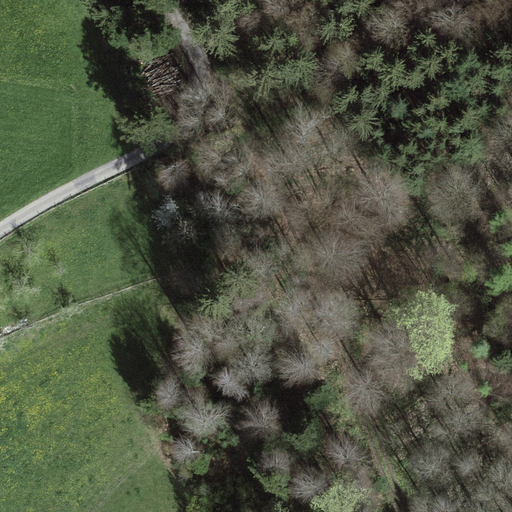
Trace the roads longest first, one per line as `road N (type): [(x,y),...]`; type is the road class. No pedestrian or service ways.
road 1 (track): [(220,82),(275,175),(405,511)]
road 2 (track): [(161,0),(220,82),(176,131),(0,230)]
road 3 (track): [(220,82),(335,46),(407,0)]
